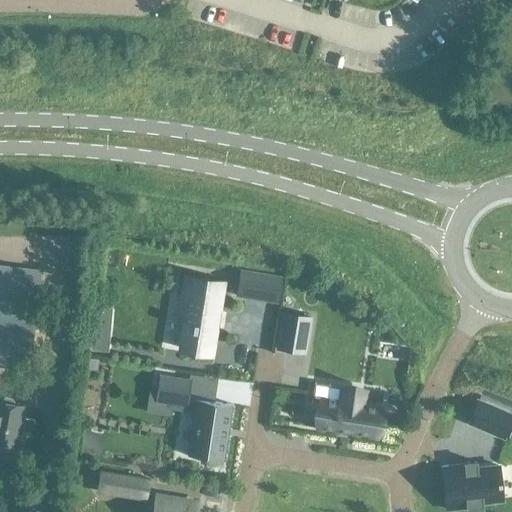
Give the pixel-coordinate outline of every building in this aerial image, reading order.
[(0,265),(0,366),(27,370),(40,270),(0,265)] [(277,303),(280,279),(240,272),(237,296),(277,303)] [(213,354),(222,302),(225,283),(184,277),(178,312),(186,314),(180,349),(213,354)] [(308,330),(310,318),(283,313),(281,325),(308,330)] [(193,399),(195,388),(188,387),(189,380),(159,376),(155,400),(155,401),(156,401),(186,405),(187,405),(187,406),(186,406),(185,410),(186,410),(194,412),(194,411),(195,411),(196,399),(193,399)] [(379,422),(381,409),(362,406),(364,391),(342,388),(340,402),(321,399),(317,428),(376,437),(378,422),(379,422)] [(0,444),(18,448),(26,406),(15,404),(11,398),(5,397),(0,402),(0,401),(0,444)] [(196,399),(188,456),(223,462),(232,405),(196,399)] [(478,401),(468,423),(503,438),(511,416),(478,401)] [(226,463),(228,484),(240,484),(238,462),(226,463)] [(214,463),(213,482),(222,482),(223,463),(214,463)] [(499,466),(442,468),(446,509),(501,499),(499,466)] [(145,496),(147,481),(107,474),(104,490),(124,493),(124,494),(145,497),(145,496)] [(190,511),(192,505),(192,503),(161,498),(159,509),(158,511),(190,511)]
